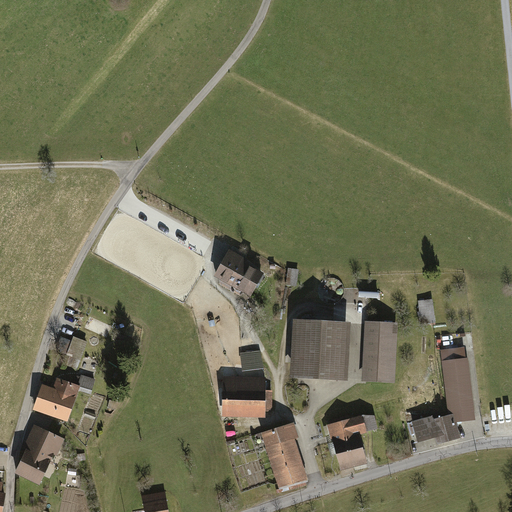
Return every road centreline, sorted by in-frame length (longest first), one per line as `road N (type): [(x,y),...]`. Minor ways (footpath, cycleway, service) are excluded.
road 1 (unclassified): [(8,511),(15,446),(78,263),(132,176),(225,68),(267,0)]
road 2 (tertiary): [(511,442),(474,445),(258,511)]
road 3 (track): [(132,176),(106,164),(0,167)]
